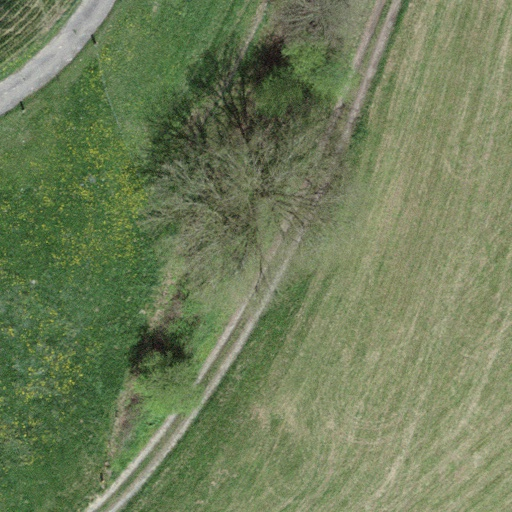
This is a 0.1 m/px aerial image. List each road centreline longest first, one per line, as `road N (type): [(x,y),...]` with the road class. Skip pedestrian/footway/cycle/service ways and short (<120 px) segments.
road 1 (track): [(98,511),(159,446),(244,319),(305,202),(389,0)]
road 2 (track): [(99,0),(48,62),(0,97)]
